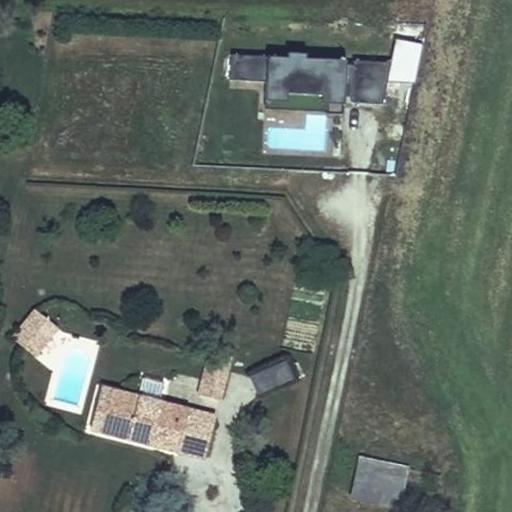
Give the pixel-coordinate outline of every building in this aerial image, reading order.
[(384,63),(231,57),(229,83),(265,84),(264,100),(286,101),(286,96),(325,98),(325,103),(382,106),(384,63)] [(64,331),(42,312),(26,330),(36,339),(28,349),(40,360),(64,331)] [(26,330),(18,340),(28,349),(36,339),(26,330)] [(260,395),(296,379),(287,359),(251,375),(260,395)] [(235,374),(211,370),(205,402),(229,406),(235,374)] [(163,397),(167,380),(144,375),(140,392),(163,397)] [(115,394),(105,391),(95,430),(105,434),(110,418),(115,394)] [(220,425),(115,394),(110,418),(105,434),(131,441),(133,433),(152,439),(150,447),(209,464),(220,425)] [(131,441),(150,447),(152,439),(133,433),(131,441)] [(410,469),(362,459),(353,499),(401,510),(410,469)]
